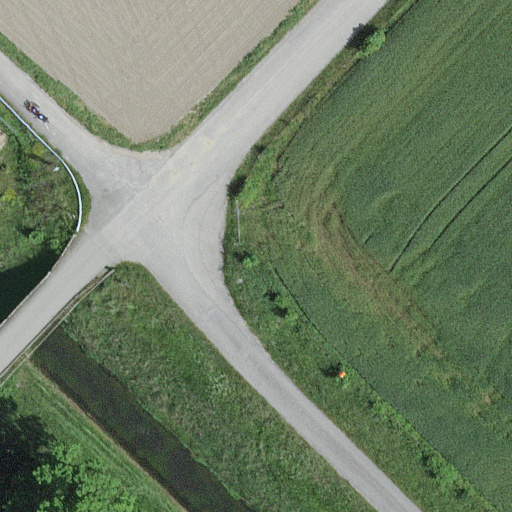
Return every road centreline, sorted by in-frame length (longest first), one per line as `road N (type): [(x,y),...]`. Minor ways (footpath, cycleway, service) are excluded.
road 1 (unclassified): [(145,217),(222,338),(402,511)]
road 2 (unclassified): [(145,217),(359,0)]
road 3 (unclassified): [(0,73),(145,217)]
road 4 (unclassified): [(0,353),(97,250),(145,217)]
